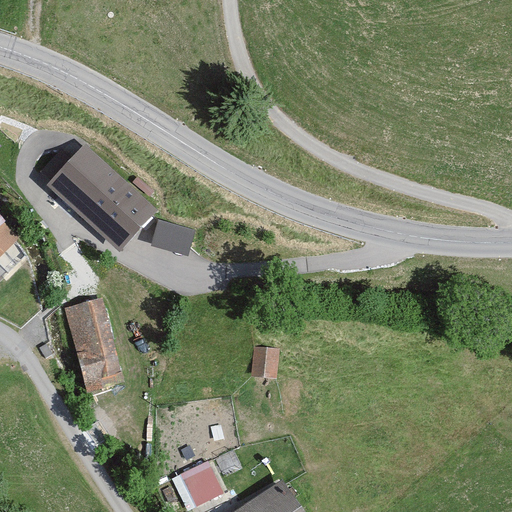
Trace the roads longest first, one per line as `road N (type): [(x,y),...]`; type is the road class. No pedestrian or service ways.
road 1 (tertiary): [(0,47),(79,79),(298,204),(399,234),(511,239)]
road 2 (residential): [(0,333),(25,347),(126,511)]
